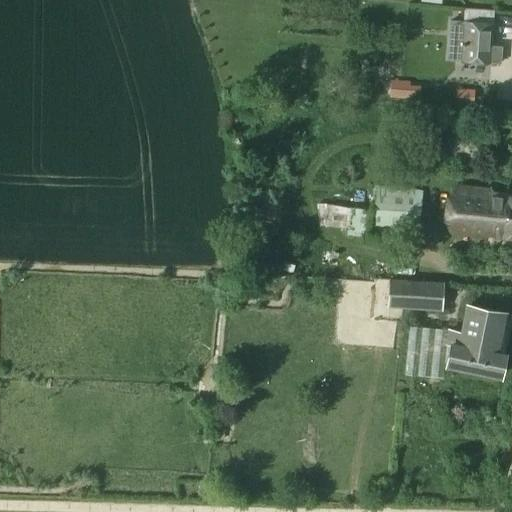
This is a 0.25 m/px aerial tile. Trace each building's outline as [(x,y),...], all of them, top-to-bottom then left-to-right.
[(462,21),(460,61),(491,63),(495,9),(464,7),(463,21),(462,21)] [(374,185),(370,231),(417,233),(422,189),(374,185)] [(445,221),(452,233),(485,236),(485,234),(511,237),(511,196),(509,196),(509,198),(491,196),(492,190),(457,186),(453,187),(445,197),(443,220),(445,221)] [(327,224),(347,227),(346,234),(367,236),(371,209),(350,206),(329,204),(327,224)] [(388,278),(387,307),(442,311),(444,281),(388,278)] [(420,326),(409,325),(405,374),(443,377),(444,365),(447,364),(500,375),(504,355),(511,316),(511,314),(504,312),(468,305),(462,332),(448,329),(420,326)]
